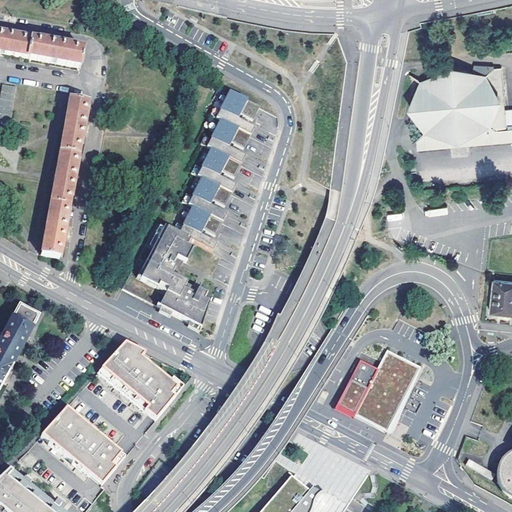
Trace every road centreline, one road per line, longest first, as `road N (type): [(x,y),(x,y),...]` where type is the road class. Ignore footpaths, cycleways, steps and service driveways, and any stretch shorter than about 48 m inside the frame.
road 1 (secondary): [(390,0),(363,166),(330,261),(269,376),(165,511)]
road 2 (residential): [(129,0),(137,15),(276,93),(288,113),(211,369)]
road 3 (secondary): [(216,511),(273,449),(371,288),(417,271),(456,300)]
road 4 (residential): [(67,292),(95,98),(85,88),(0,70)]
road 5 (secondary): [(421,480),(211,369)]
road 6 (secondary): [(211,369),(67,292)]
road 7 (residential): [(125,511),(126,484),(183,412)]
